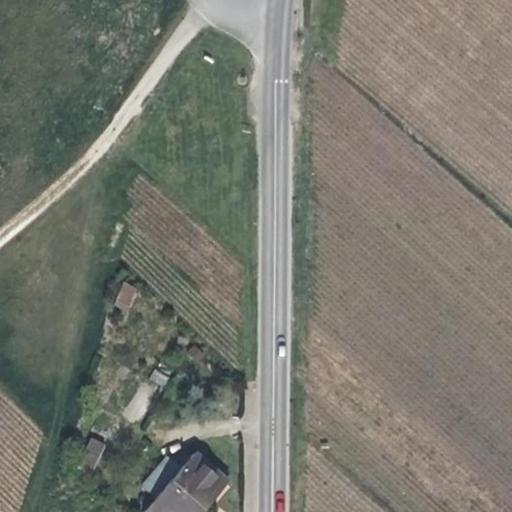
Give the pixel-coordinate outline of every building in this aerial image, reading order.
[(171,155),(145,184),(200,232),(224,204),(217,195),(215,105),(229,104),(228,42),(187,41),(188,169),(171,155)] [(130,308),(133,285),(121,283),(118,306),(130,308)] [(94,470),(106,444),(91,437),(79,463),(94,470)] [(204,511),(207,509),(203,505),(224,483),(198,458),(148,511),(204,511)] [(203,505),(207,509),(217,499),(228,486),(224,483),(203,505)]
